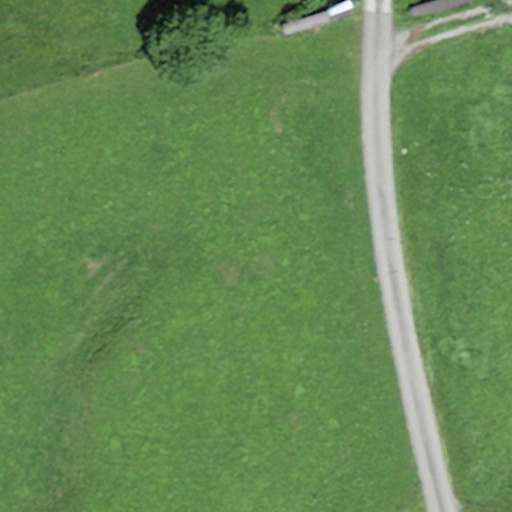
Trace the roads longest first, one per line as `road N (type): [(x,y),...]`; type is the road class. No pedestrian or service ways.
road 1 (unclassified): [(446,511),(380,205),(381,0)]
road 2 (track): [(378,50),(511,27)]
